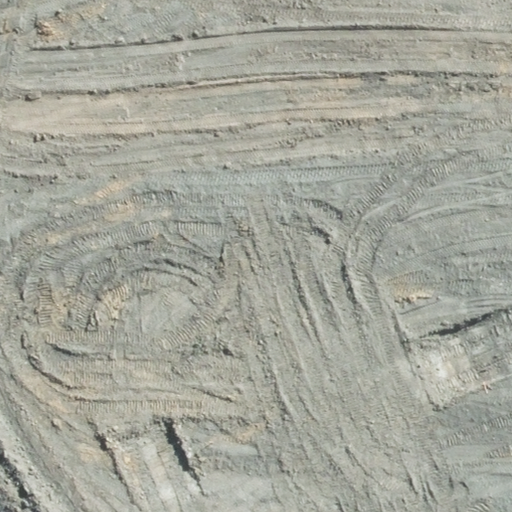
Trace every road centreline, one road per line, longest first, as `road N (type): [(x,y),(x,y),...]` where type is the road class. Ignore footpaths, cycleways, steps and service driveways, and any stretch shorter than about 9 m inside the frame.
road 1 (unknown): [(218,0),(193,254),(149,501),(139,511)]
road 2 (unknown): [(149,501),(511,482)]
